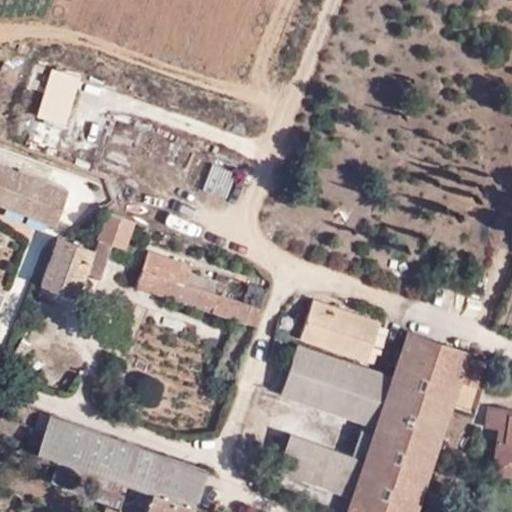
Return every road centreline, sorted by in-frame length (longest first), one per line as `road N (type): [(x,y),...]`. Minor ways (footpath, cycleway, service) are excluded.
road 1 (residential): [(226,455),(289,269),(244,230),(336,0)]
road 2 (residential): [(226,455),(196,455),(0,383)]
road 3 (unknown): [(511,351),(289,269)]
